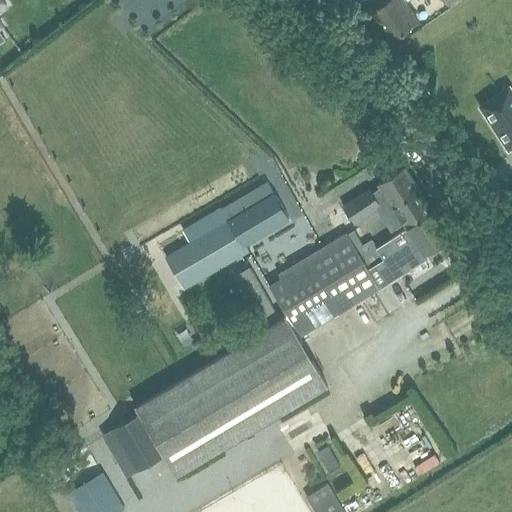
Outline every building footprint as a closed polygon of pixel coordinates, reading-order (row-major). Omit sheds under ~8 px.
[(386,0),(370,12),(391,41),(407,30),(420,21),(407,2),(409,0),(446,0),(449,4),(454,0),(386,0)] [(511,88),(510,86),(480,106),(509,150),(511,147),(511,88)] [(417,214),(431,205),(406,166),(379,183),(381,186),(373,192),(371,188),(343,205),(354,223),(379,208),(392,229),(403,223),(406,228),(420,219),(417,214)] [(191,241),(178,249),(197,281),(249,250),(245,244),(290,217),(269,182),(224,209),(223,207),(184,230),(191,241)] [(384,257),(368,267),(380,286),(411,268),(427,258),(425,254),(435,248),(450,238),(452,237),(431,205),(417,214),(420,219),(406,228),(378,246),(378,248),(384,257)] [(282,279),(271,286),(286,311),(312,296),(308,289),(361,256),(368,267),(384,257),(378,248),(378,246),(373,238),(372,238),(369,240),(363,244),(354,229),(348,233),(280,274),(282,279)] [(312,296),(286,311),(288,313),(289,316),(300,335),(338,312),(380,286),(368,267),(361,256),(308,289),(312,296)] [(299,336),(300,335),(289,316),(136,407),(138,411),(164,454),(178,477),(329,387),(299,336)] [(126,476),(164,454),(138,411),(101,433),(126,476)] [(319,451),(330,472),(341,466),(329,445),(319,451)] [(102,473),(71,491),(83,511),(118,511),(123,509),(102,473)] [(346,511),(329,483),(317,490),(330,511),(346,511)]
